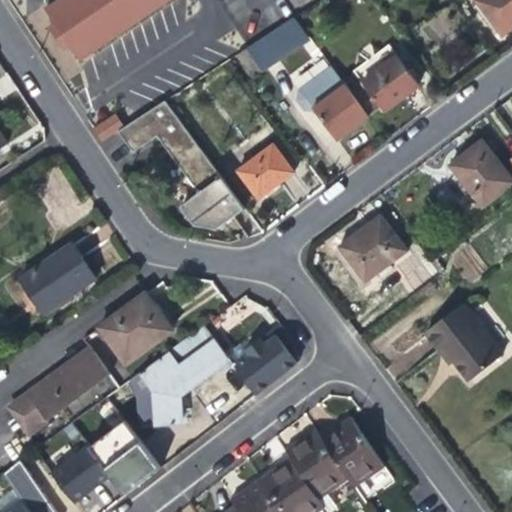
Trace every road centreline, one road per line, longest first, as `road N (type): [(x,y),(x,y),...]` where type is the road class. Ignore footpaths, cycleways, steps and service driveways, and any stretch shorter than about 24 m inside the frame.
road 1 (residential): [(265,251),(245,259),(162,250),(132,232),(0,31)]
road 2 (residential): [(265,251),(511,70)]
road 3 (residential): [(128,511),(337,346)]
road 4 (residential): [(463,511),(337,346)]
